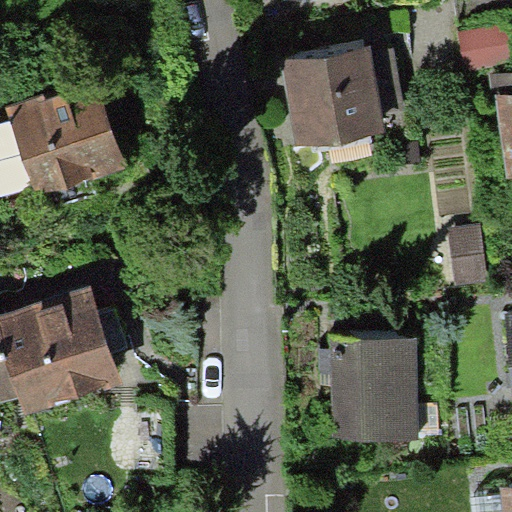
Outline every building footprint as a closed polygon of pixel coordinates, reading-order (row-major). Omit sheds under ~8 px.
[(511,45),(508,23),(459,32),(465,69),(511,60),(511,45)] [(385,131),(382,113),(404,109),(394,47),(371,51),(371,46),(282,60),(296,146),(385,131)] [(492,96),(496,95),(507,178),(511,177),(511,71),(489,74),(492,96)] [(37,195),(125,164),(94,76),(6,107),(37,195)] [(481,224),(448,227),(455,283),(487,280),(481,224)] [(0,312),(0,325),(9,357),(5,358),(17,397),(22,415),(120,384),(89,285),(0,312)] [(0,325),(0,401),(17,397),(5,358),(9,357),(0,325)] [(418,337),(331,337),(331,348),(331,374),(332,440),(418,440),(418,433),(418,402),(418,337)] [(331,374),(331,348),(320,348),(320,374),(331,374)] [(438,402),(418,402),(418,433),(438,433),(438,402)] [(511,511),(511,485),(500,487),(502,511),(511,511)]
